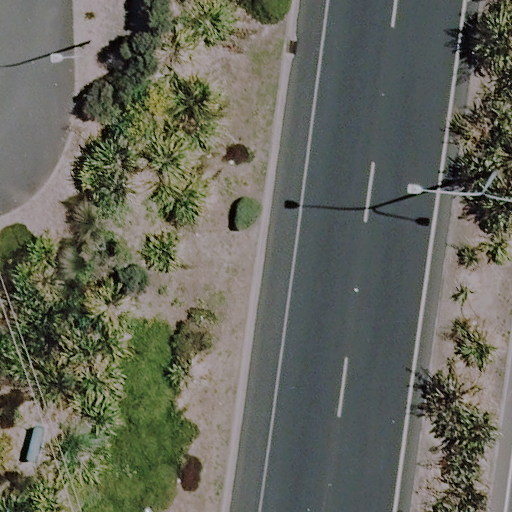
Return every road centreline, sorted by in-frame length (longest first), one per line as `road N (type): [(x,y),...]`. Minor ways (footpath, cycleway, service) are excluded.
road 1 (primary): [(327,511),(397,0)]
road 2 (residential): [(47,0),(52,47),(0,143)]
